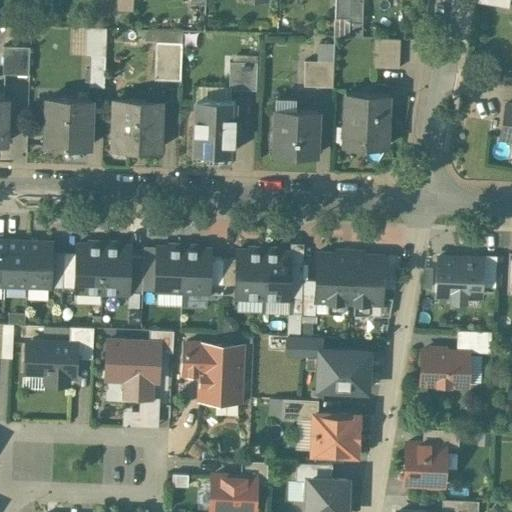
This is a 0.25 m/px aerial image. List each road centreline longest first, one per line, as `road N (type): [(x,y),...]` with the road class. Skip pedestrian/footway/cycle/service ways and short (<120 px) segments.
road 1 (residential): [(0,183),(423,200)]
road 2 (residential): [(368,511),(423,200)]
road 3 (residential): [(0,481),(2,433),(154,437),(153,496)]
road 4 (residential): [(458,0),(423,200)]
road 5 (residential): [(153,496),(0,491)]
